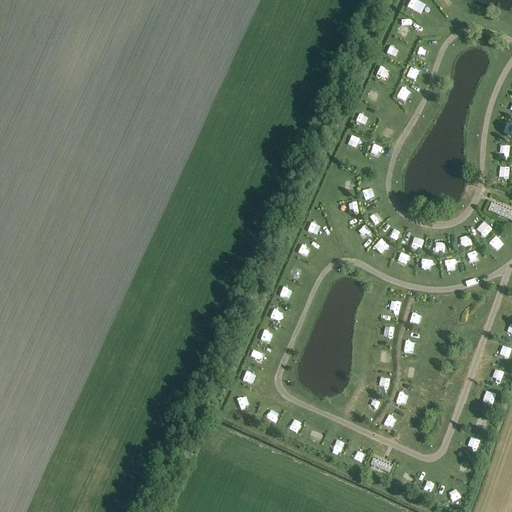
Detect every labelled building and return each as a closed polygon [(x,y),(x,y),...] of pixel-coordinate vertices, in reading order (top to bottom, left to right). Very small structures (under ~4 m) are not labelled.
[(412,0),(409,8),(422,14),(427,3),(421,0),(412,0)] [(403,87),(399,98),(408,101),(411,90),(403,87)] [(488,212),(511,222),(511,219),(511,213),(491,204),(488,212)] [(384,256),(393,247),(384,239),(376,248),(384,256)] [(471,265),(483,262),(479,251),(468,254),(471,265)] [(399,263),(407,266),(411,256),(403,252),(399,263)] [(510,359),(511,354),(511,349),(501,345),(497,354),(510,359)] [(385,378),(382,385),(390,388),(393,380),(385,378)] [(312,440),(322,444),(327,428),(317,425),(312,440)] [(355,460),(363,462),(366,453),(359,450),(355,460)] [(389,474),(392,469),(373,460),(371,466),(389,474)] [(463,461),(461,470),(472,473),(474,464),(463,461)]
